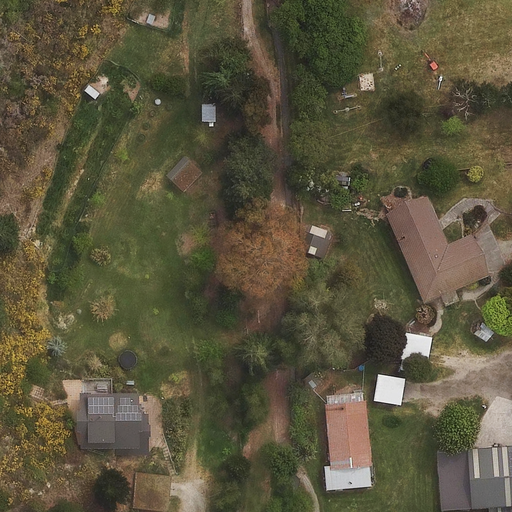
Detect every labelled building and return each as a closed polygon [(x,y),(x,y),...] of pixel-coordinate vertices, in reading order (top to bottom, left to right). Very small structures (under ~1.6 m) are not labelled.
[(374,141),(347,143),(348,157),(375,155),(374,141)] [(342,150),(328,152),(330,170),(344,169),(342,150)] [(208,169),(195,159),(176,182),(189,192),(208,169)] [(427,201),(383,219),(423,314),(496,284),(476,236),(447,248),(427,201)] [(139,394),(73,392),(72,445),(138,447),(139,394)] [(367,401),(326,403),(333,490),(374,486),(367,401)] [(511,446),(438,451),(442,510),(511,504),(511,446)] [(168,511),(172,475),(136,472),(132,509),(157,511),(168,511)]
